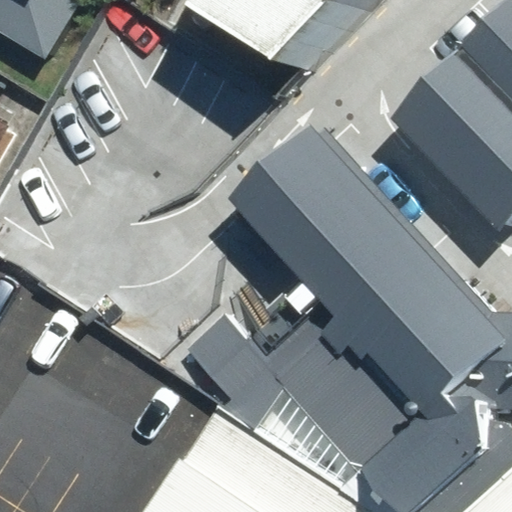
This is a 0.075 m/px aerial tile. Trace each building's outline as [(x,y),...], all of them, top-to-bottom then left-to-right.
[(0,0),(0,42),(47,71),(86,6),(75,0),(0,0)] [(455,0),(274,0),(232,61),(338,116),(455,0)] [(511,21),(406,122),(510,231),(511,228),(511,21)] [(0,123),(0,169),(21,136),(0,123)] [(511,312),(498,313),(322,125),(240,200),(320,291),(259,339),(239,312),(193,348),(243,398),(232,407),(386,511),(478,511),(511,482),(511,437),(497,422),(497,410),(511,410),(511,312)] [(511,511),(511,482),(478,511),(386,511),(232,407),(158,511),(511,511)]
